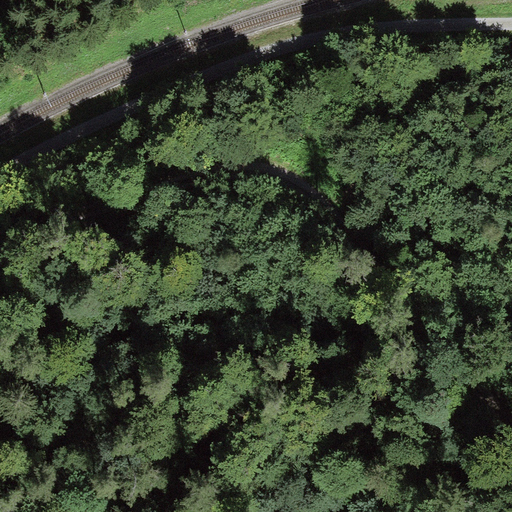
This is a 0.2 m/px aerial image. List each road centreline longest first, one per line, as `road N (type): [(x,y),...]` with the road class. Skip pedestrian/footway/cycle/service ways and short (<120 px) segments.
road 1 (track): [(511,435),(339,218),(282,173),(209,172),(0,239)]
road 2 (track): [(0,169),(296,40),(511,22)]
